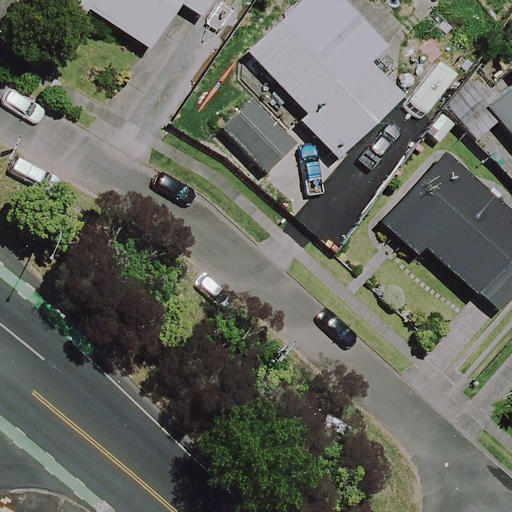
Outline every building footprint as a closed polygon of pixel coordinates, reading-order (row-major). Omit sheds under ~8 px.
[(193,25),(208,0),(45,0),(143,59),(171,12),(193,25)] [(396,41),(358,0),(299,0),(237,57),(294,120),(288,125),(327,169),(380,122),(392,135),(430,101),(412,81),(385,51),(396,41)] [(503,93),(476,117),(511,158),(511,65),(494,82),(503,93)] [(288,151),(248,107),(217,136),(258,180),(288,151)] [(511,218),(440,153),(368,232),(408,269),(421,256),(487,316),(511,288),(511,218)]
